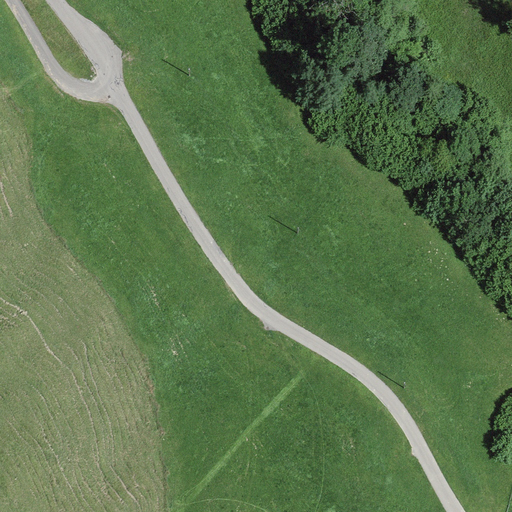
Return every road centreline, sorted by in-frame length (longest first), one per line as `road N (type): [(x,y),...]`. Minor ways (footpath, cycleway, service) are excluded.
road 1 (residential): [(56,0),(97,49),(220,262),(253,301),(380,384),(428,447),(460,511)]
road 2 (track): [(112,79),(76,88),(50,71),(10,0)]
